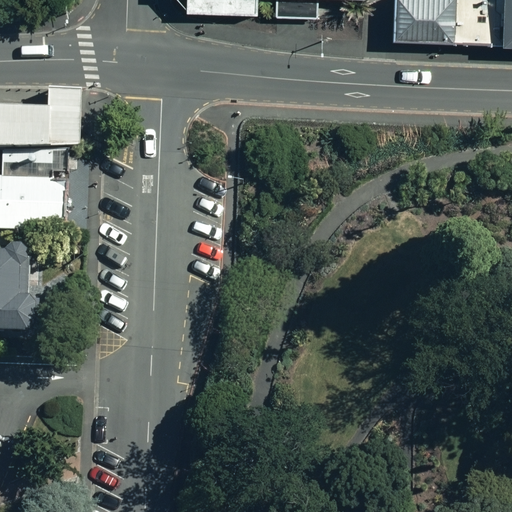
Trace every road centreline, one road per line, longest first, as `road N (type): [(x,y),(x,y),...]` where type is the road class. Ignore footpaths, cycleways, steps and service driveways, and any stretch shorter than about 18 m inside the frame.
road 1 (residential): [(142,66),(160,143),(145,511)]
road 2 (tertiary): [(142,66),(511,90)]
road 3 (tertiary): [(0,61),(142,66)]
